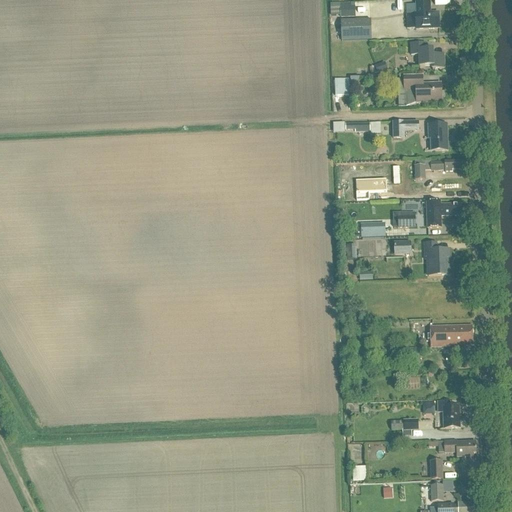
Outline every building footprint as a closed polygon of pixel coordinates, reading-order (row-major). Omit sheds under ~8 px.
[(337,12),(337,18),(353,18),(352,3),(329,5),(330,12),(337,12)] [(430,4),(416,5),(417,15),(416,15),(416,31),(439,30),(439,14),(431,14),(430,4)] [(371,21),(341,23),(342,43),(372,42),(371,21)] [(426,46),(411,46),(411,58),(419,58),(419,69),(432,68),(432,70),(447,70),(447,55),(436,56),(435,51),(426,52),(426,46)] [(388,73),(384,65),(375,68),(378,77),(388,73)] [(410,107),(409,107),(409,108),(417,104),(417,105),(442,104),(441,87),(423,88),(423,78),(404,78),(405,93),(408,93),(408,94),(409,94),(410,107)] [(350,80),(335,81),(335,98),(351,97),(350,80)] [(330,125),(331,134),(342,134),(342,124),(330,125)] [(392,124),(392,141),(404,141),(403,134),(418,133),(418,124),(392,124)] [(345,126),(345,133),(354,133),(354,134),(369,134),(369,126),(345,126)] [(430,139),(430,153),(447,152),(446,128),(428,128),(428,140),(430,139)] [(415,167),(415,182),(426,182),(426,172),(444,172),(444,174),(453,174),(452,172),(462,171),(462,163),(431,164),(431,163),(415,163),(415,167)] [(400,168),(391,168),(392,185),(400,185),(400,168)] [(417,210),(417,202),(406,202),(406,210),(417,210)] [(462,218),(462,206),(441,207),(441,204),(427,204),(427,230),(441,230),(441,218),(462,218)] [(415,214),(393,215),(393,230),(398,229),(398,231),(416,230),(415,214)] [(357,225),(357,239),(382,238),(381,224),(357,225)] [(411,256),(410,243),(394,244),(394,257),(411,256)] [(437,244),(425,244),(426,260),(429,260),(429,277),(451,276),(450,251),(437,251),(437,244)] [(356,262),(356,247),(348,248),(348,262),(356,262)] [(473,327),(430,329),(431,349),(460,348),(460,347),(473,347),(473,327)] [(420,350),(396,350),(396,367),(420,366),(420,350)] [(434,416),(434,403),(421,403),(421,416),(434,416)] [(452,403),(438,403),(438,414),(444,413),(444,429),(460,429),(459,408),(453,408),(452,403)] [(403,423),(391,424),(391,431),(418,431),(418,421),(403,422),(403,423)] [(445,456),(457,455),(457,458),(473,458),(473,455),(476,455),(475,444),(458,445),(457,442),(444,443),(445,456)] [(442,462),(430,463),(431,482),(443,481),(442,462)] [(366,468),(352,469),(353,483),(367,482),(366,468)] [(444,503),(443,487),(431,487),(431,504),(444,503)]
